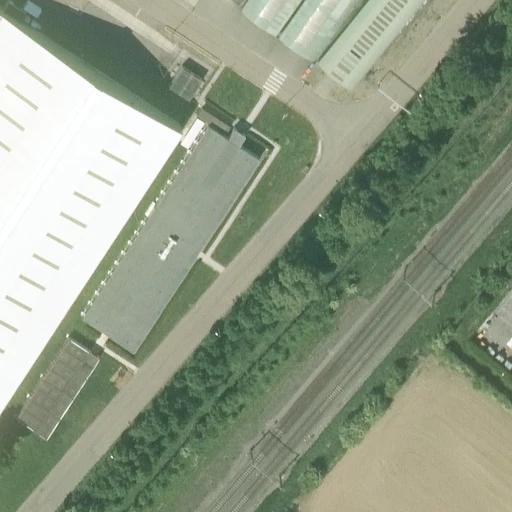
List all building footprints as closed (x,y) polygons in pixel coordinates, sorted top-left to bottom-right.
[(355,0),(246,0),(242,6),(315,57),(355,0)] [(422,0),(366,0),(319,59),(353,86),(422,0)] [(0,401),(183,119),(0,2),(0,401)] [(182,64),(170,83),(190,96),(203,78),(182,64)] [(246,135),(236,128),(229,138),(211,126),(83,317),(134,351),(262,160),(240,145),(246,135)] [(298,257),(300,260),(299,261),(301,263),(302,261),(304,263),(309,258),(311,260),(312,258),(310,256),(309,257),(303,252),(304,251),(301,249),(300,250),(302,252),(298,257)] [(67,334),(17,417),(49,436),(99,352),(67,334)]
